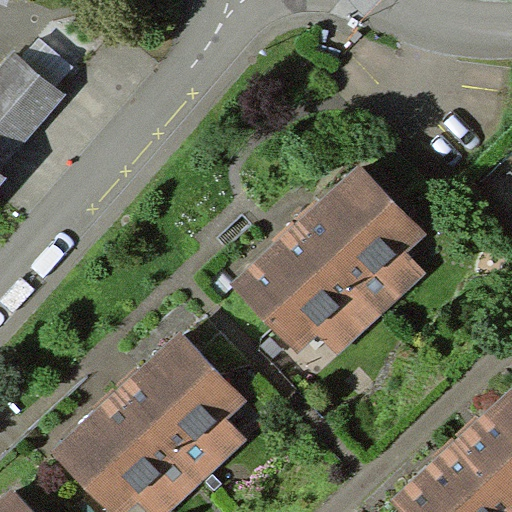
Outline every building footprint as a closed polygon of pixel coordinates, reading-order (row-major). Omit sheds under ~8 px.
[(0,0),(0,8),(11,12),(15,0),(0,0)] [(12,52),(0,65),(0,171),(2,173),(66,96),(40,75),(12,52)] [(271,250),(226,291),(312,384),(446,260),(360,168),(316,209),(271,250)] [(0,185),(8,177),(2,173),(0,171),(0,185)] [(92,417),(47,458),(97,511),(174,511),(267,427),(181,335),(136,376),(92,417)] [(439,464),(394,505),(400,511),(511,511),(511,396),(484,423),(439,464)] [(0,511),(29,511),(14,496),(0,508),(0,511)]
